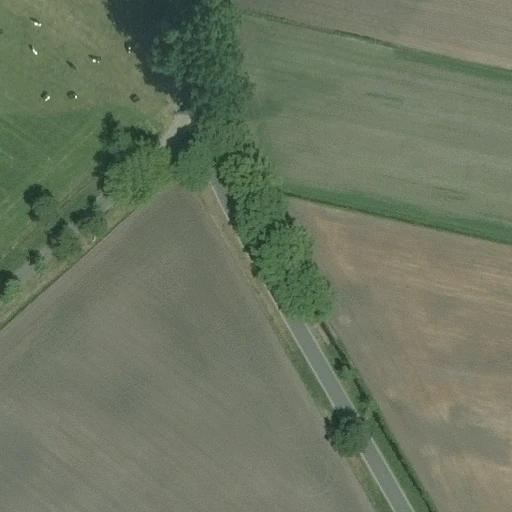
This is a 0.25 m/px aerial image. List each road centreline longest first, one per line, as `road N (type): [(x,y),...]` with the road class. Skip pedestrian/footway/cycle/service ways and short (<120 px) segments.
road 1 (unclassified): [(404,511),(259,261),(201,141)]
road 2 (unclassified): [(0,298),(155,156),(201,141)]
road 3 (unclassified): [(201,141),(187,0)]
